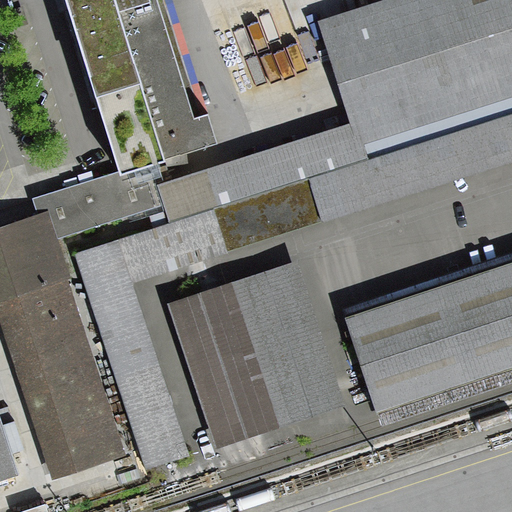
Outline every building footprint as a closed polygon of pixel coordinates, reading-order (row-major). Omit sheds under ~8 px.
[(63,0),(118,169),(209,140),(198,107),(183,112),(146,0),(63,0)] [(367,158),(511,111),(511,0),(382,0),(322,19),(367,158)] [(228,252),(511,160),(511,111),(213,208),(227,250),(228,252)] [(354,118),(153,183),(160,205),(165,220),(366,155),(354,118)] [(50,241),(160,205),(153,183),(145,160),(35,196),(40,211),(50,241)] [(131,282),(227,250),(213,208),(117,240),(131,282)] [(40,211),(0,224),(0,321),(50,475),(119,453),(50,241),(40,211)] [(117,240),(73,254),(142,464),(186,449),(131,282),(117,240)] [(511,252),(339,308),(373,413),(511,366),(511,252)] [(292,262),(161,305),(208,450),(339,407),(292,262)] [(0,413),(0,476),(19,470),(0,413)]
